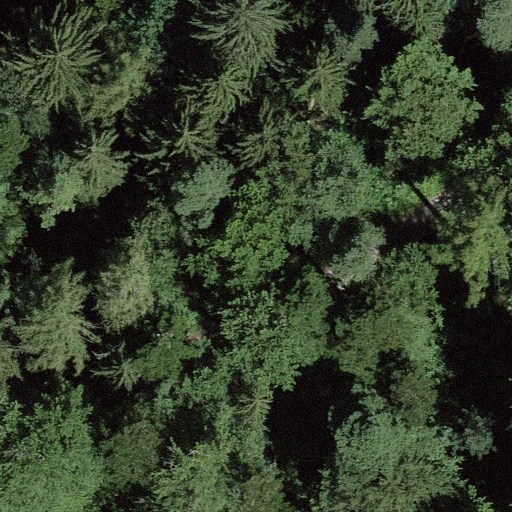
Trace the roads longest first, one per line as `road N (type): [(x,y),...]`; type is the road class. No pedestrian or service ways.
road 1 (track): [(511,142),(205,346),(0,442)]
road 2 (track): [(0,248),(144,0)]
